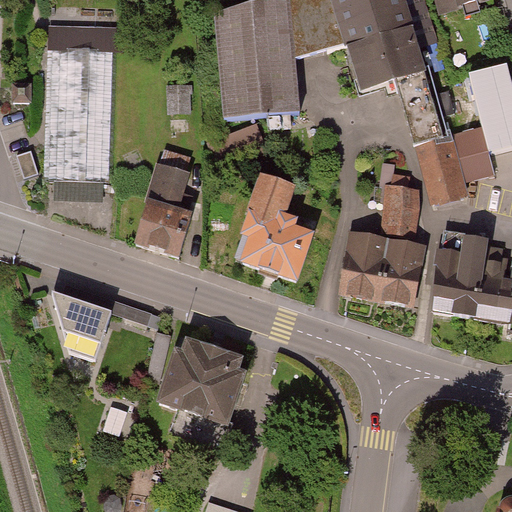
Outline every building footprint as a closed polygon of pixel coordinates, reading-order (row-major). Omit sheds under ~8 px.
[(270,0),(212,19),(220,122),(295,119),(292,62),(343,52),(356,91),(422,70),(401,0),(270,0)] [(498,0),(439,0),(445,16),(498,0)] [(124,32),(50,29),(49,53),(54,53),(115,55),(124,56),(124,32)] [(115,55),(54,53),(49,184),(110,187),(115,55)] [(511,93),(507,73),(470,82),(483,132),(489,159),(511,152),(511,93)] [(191,87),(167,88),(168,118),(192,117),(191,87)] [(483,132),(455,139),(468,185),(494,178),(483,132)] [(419,152),(432,205),(465,197),(452,144),(419,152)] [(31,154),(17,159),(25,183),(40,178),(31,154)] [(192,175),(159,165),(135,243),(180,257),(193,216),(180,213),(192,175)] [(258,178),(246,216),(281,227),(293,190),(258,178)] [(420,195),(385,189),(377,241),(413,247),(420,195)] [(231,263),(292,282),(307,235),(281,227),(246,216),(231,263)] [(377,241),(349,235),(338,296),(415,310),(426,249),(413,247),(377,241)] [(511,261),(444,250),(433,315),(511,328),(511,261)] [(71,286),(68,297),(102,307),(105,296),(71,286)] [(105,314),(48,297),(63,352),(93,359),(105,314)] [(248,364),(169,342),(151,407),(229,429),(248,364)] [(499,511),(497,511),(511,511),(511,499),(509,501),(506,502),(502,504),(500,508),(499,511)]
